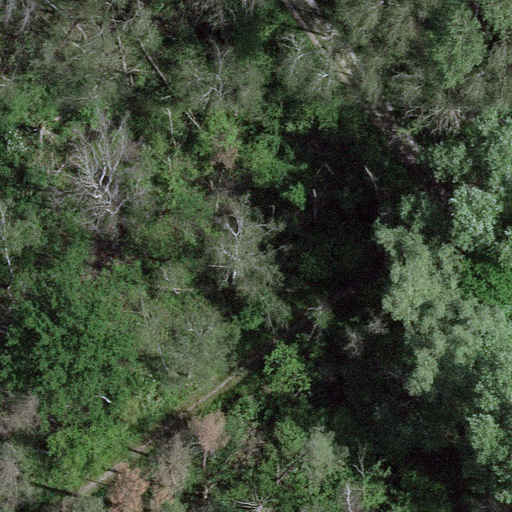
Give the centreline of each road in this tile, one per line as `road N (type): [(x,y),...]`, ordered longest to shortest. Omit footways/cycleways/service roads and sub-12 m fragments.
road 1 (track): [(43,511),(511,149)]
road 2 (track): [(511,310),(495,161)]
